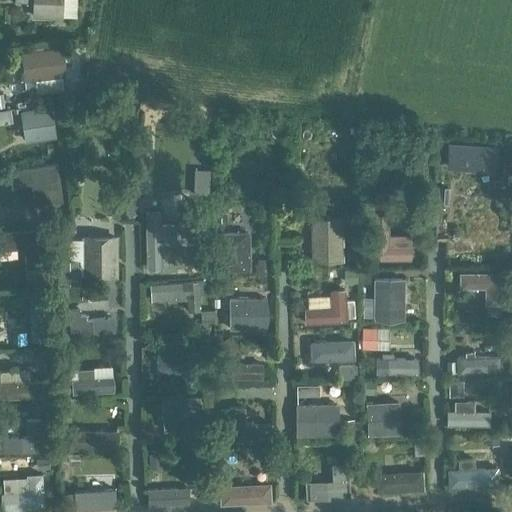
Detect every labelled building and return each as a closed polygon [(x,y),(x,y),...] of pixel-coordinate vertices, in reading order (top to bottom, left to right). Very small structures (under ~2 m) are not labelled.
[(65,0),(15,0),(16,3),(33,4),(33,19),(65,20),(65,0)] [(79,30),(81,10),(67,9),(65,29),(79,30)] [(65,75),(62,47),(22,52),(25,80),(65,75)] [(25,141),(56,136),(51,107),(21,111),(25,141)] [(450,147),(449,156),(464,157),(464,168),(495,170),(496,150),(450,147)] [(161,225),(161,212),(146,213),(147,267),(162,267),(161,240),(174,239),(173,225),(161,225)] [(313,219),(314,260),(343,260),(342,219),(313,219)] [(374,228),(374,260),(411,259),(411,245),(389,245),(389,228),(374,228)] [(0,249),(26,248),(27,268),(43,267),(41,231),(0,233),(0,249)] [(220,234),(221,270),(250,269),(249,233),(220,234)] [(116,276),(116,238),(86,238),(86,277),(116,276)] [(256,274),(272,273),(272,259),(257,260),(257,264),(255,264),(256,274)] [(460,273),(460,288),(486,288),(486,304),(501,304),(501,273),(460,273)] [(375,279),(375,320),(404,320),(404,279),(375,279)] [(199,299),(205,299),(204,282),(151,285),(152,300),(174,299),(174,300),(187,299),(188,311),(199,311),(199,299)] [(347,321),(345,291),(331,292),(332,308),(306,309),(307,323),(347,321)] [(266,299),(230,299),(230,328),(267,328),(266,299)] [(112,317),(88,320),(87,315),(79,315),(79,309),(70,310),(73,336),(114,332),(112,317)] [(353,342),(312,344),(313,360),(353,358),(353,342)] [(193,347),(159,347),(159,372),(193,372),(193,347)] [(383,354),(383,359),(377,359),(377,374),(417,373),(417,358),(395,359),(395,353),(383,354)] [(78,370),(78,379),(72,379),(73,394),(113,391),(112,377),(96,378),(96,369),(78,370)] [(200,398),(164,400),(166,431),(202,428),(200,398)] [(368,434),(400,432),(399,402),(366,404),(368,434)] [(338,405),(298,406),(298,434),(338,433),(338,405)] [(231,441),(271,441),(271,424),(246,424),(245,407),(231,407),(231,441)] [(1,437),(2,452),(42,452),(41,420),(27,420),(27,437),(1,437)] [(117,432),(73,432),(73,448),(117,448),(117,432)] [(332,463),(333,481),(308,483),(309,499),(349,497),(347,463),(332,463)] [(449,470),(450,486),(499,483),(498,467),(449,470)] [(423,488),(422,472),(377,474),(379,491),(423,488)] [(4,511),(44,508),(42,474),(27,475),(28,492),(3,494),(4,511)] [(74,511),(75,507),(118,504),(117,486),(89,488),(88,481),(79,482),(79,488),(72,488),(72,491),(62,492),(63,511),(74,511)] [(192,504),(192,496),(191,483),(149,486),(150,507),(192,504)] [(270,485),(221,487),(222,503),(271,501),(270,485)]
